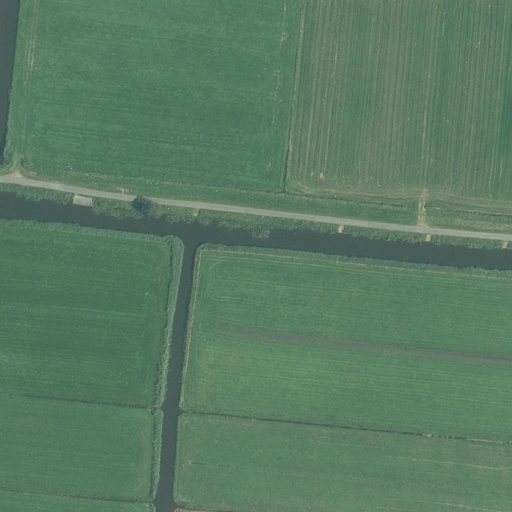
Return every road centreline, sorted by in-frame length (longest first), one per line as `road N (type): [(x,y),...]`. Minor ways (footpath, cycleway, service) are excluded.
road 1 (unclassified): [(511,238),(0,180)]
road 2 (track): [(40,0),(15,182)]
